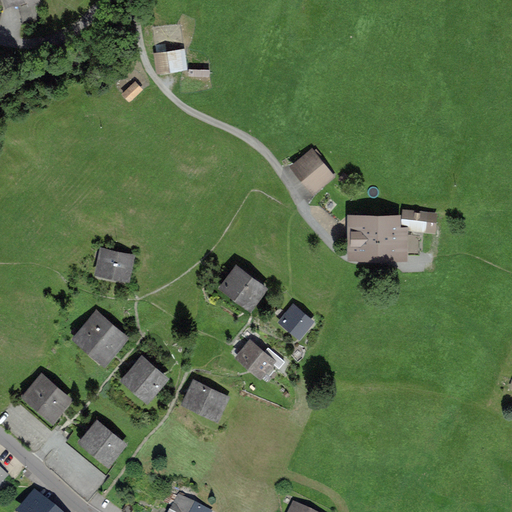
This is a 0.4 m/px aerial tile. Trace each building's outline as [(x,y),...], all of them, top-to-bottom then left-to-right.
[(42,14),(38,0),(21,0),(27,18),(42,14)] [(159,48),(161,64),(189,60),(187,44),(159,48)] [(138,77),(126,88),(132,94),(144,83),(138,77)] [(296,162),(315,186),(332,173),(313,149),(296,162)] [(433,226),(434,211),(405,208),(403,223),(433,226)] [(354,216),(354,250),(378,250),(378,217),(354,216)] [(402,252),(403,249),(420,249),(420,234),(403,234),(403,229),(398,229),(398,217),(378,217),(378,250),(398,250),(398,252),(402,252)] [(102,264),(129,270),(134,248),(109,243),(107,253),(104,253),(102,264)] [(252,273),(240,264),(226,281),(252,301),(267,283),(253,272),(252,273)] [(295,303),(283,318),(300,332),(313,318),(295,303)] [(80,330),(107,353),(128,329),(101,306),(80,330)] [(241,353),(261,370),(260,371),(267,378),(272,373),(275,374),(278,370),(276,368),(283,360),(275,354),(272,358),(252,340),(241,353)] [(156,360),(146,351),(129,371),(151,390),(168,370),(163,366),(164,364),(158,359),(156,360)] [(29,388),(56,410),(71,393),(58,382),(59,381),(45,369),(29,388)] [(196,379),(187,398),(218,413),(227,394),(196,379)] [(100,416),(86,433),(111,455),(126,436),(112,425),(112,426),(100,416)] [(174,503),(169,511),(210,511),(212,510),(171,489),(166,499),(174,503)] [(29,511),(63,511),(58,507),(60,505),(54,500),(52,502),(38,490),(24,507),(29,511)] [(131,494),(125,506),(132,510),(139,498),(131,494)]
